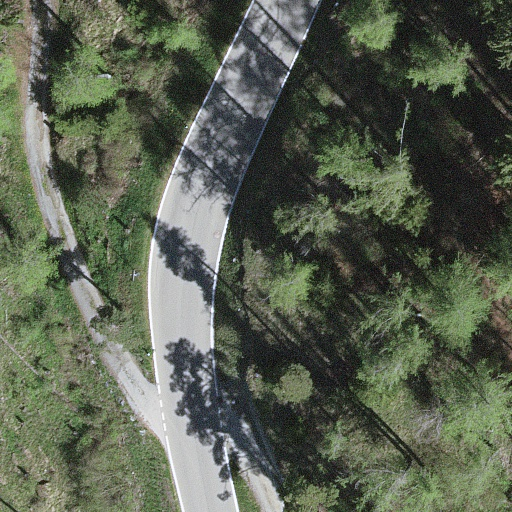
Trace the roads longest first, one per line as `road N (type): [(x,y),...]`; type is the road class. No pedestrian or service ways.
road 1 (track): [(53,0),(63,264),(161,414),(193,427),(229,415),(282,511)]
road 2 (tertiary): [(212,511),(183,376),(183,311),(198,215),(230,122),(289,0)]
